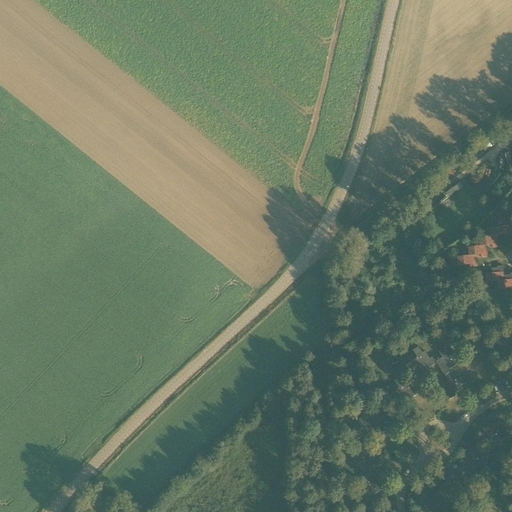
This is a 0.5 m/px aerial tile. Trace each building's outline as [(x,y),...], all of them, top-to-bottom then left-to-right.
[(446,197),(439,203),(446,211),(453,204),(446,197)] [(491,228),(492,237),(498,236),(510,235),(508,220),(502,220),(502,222),(496,223),(496,227),(491,228)] [(480,246),(487,246),(493,245),(493,248),(499,247),(498,236),(492,237),(479,238),(480,246)] [(480,246),(468,247),(469,256),(475,255),(481,255),(482,258),(488,257),(487,246),(480,246)] [(457,257),(458,266),(470,264),(471,268),(477,267),(475,255),(469,256),(457,257)] [(486,274),(486,282),(498,281),(504,281),(504,276),(503,266),(497,267),(497,268),(491,269),(491,273),(486,274)] [(510,275),(504,276),(504,281),(498,281),(499,289),(511,289),(511,288),(511,273),(510,274),(510,275)] [(408,363),(412,370),(418,366),(421,371),(420,371),(422,375),(427,372),(426,370),(436,364),(434,360),(432,357),(430,359),(425,351),(422,353),(418,347),(413,351),(417,357),(408,363)] [(434,360),(436,364),(437,364),(444,376),(451,372),(449,370),(457,365),(455,362),(461,358),(458,353),(451,357),(450,356),(445,347),(438,352),(442,358),(440,359),(439,357),(434,360)] [(392,364),(384,369),(388,375),(394,372),(396,374),(394,375),(396,380),(400,378),(400,377),(412,370),(408,363),(406,364),(401,357),(398,359),(395,353),(389,356),(393,363),(392,364)] [(467,382),(463,376),(456,381),(456,380),(451,372),(444,376),(448,382),(443,385),(443,384),(439,386),(442,391),(444,390),(450,400),(456,396),(454,394),(462,389),(461,386),(467,382)] [(397,388),(389,393),(393,400),(397,397),(402,405),(406,403),(405,402),(418,394),(414,389),(412,390),(407,382),(404,384),(400,378),(396,380),(394,381),(398,388),(397,388)] [(377,428),(381,434),(386,431),(389,436),(391,440),(396,437),(395,435),(405,429),(401,423),(399,424),(394,416),(391,418),(387,412),(381,416),(386,422),(384,423),(377,428)] [(369,443),(381,434),(377,428),(375,429),(370,422),(367,424),(363,418),(358,421),(362,428),(361,429),(352,435),(356,441),(362,437),(364,439),(362,441),(365,445),(369,443)] [(511,434),(510,431),(511,430),(511,422),(510,423),(507,419),(499,425),(497,422),(490,427),(489,425),(482,429),(489,440),(496,436),(500,442),(511,434)] [(358,457),(352,461),(356,466),(362,462),(363,463),(368,471),(375,467),(371,461),(376,458),(376,459),(380,456),(377,451),(375,453),(369,443),(365,445),(362,447),(363,450),(356,454),(358,457)] [(459,468),(463,474),(468,471),(470,474),(482,466),(478,460),(485,456),(478,445),(472,449),(473,451),(465,455),(467,458),(459,463),(461,467),(459,468)] [(361,490),(368,486),(374,495),(381,491),(377,485),(379,483),(380,485),(385,482),(382,479),(375,467),(368,471),(369,473),(362,478),(364,481),(358,484),(361,490)] [(465,479),(463,474),(459,468),(452,472),(454,474),(446,479),(447,481),(439,486),(441,490),(433,495),(434,497),(440,506),(446,502),(443,497),(449,494),(451,497),(463,489),(459,483),(465,479)] [(443,511),(440,506),(434,497),(427,502),(428,504),(420,509),(421,511),(443,511)]
